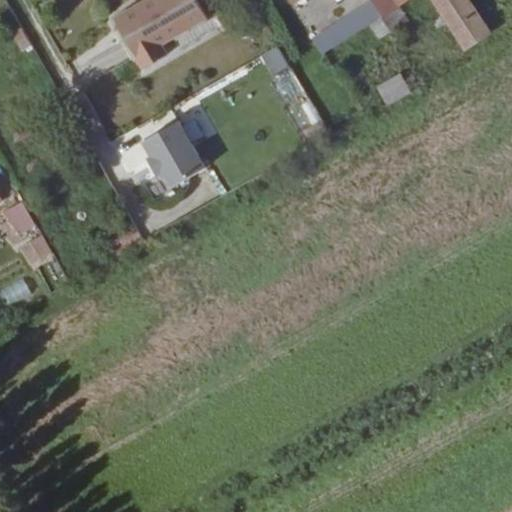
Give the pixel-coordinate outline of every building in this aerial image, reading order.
[(149,0),(124,14),(151,65),(176,52),(169,41),(217,15),(208,0),(149,0)] [(382,17),(405,0),(371,0),(372,0),(311,34),(323,53),(382,17)] [(471,0),(437,0),(466,50),(492,35),(471,0)] [(292,39),(270,50),(284,75),(305,63),(292,39)] [(399,73),(375,86),(386,106),(410,93),(399,73)] [(212,166),(186,118),(151,138),(159,153),(156,155),(165,172),(169,170),(177,185),(212,166)] [(22,201),(2,211),(16,239),(36,229),(22,201)] [(136,231),(107,243),(112,254),(141,242),(136,231)] [(28,268),(42,261),(51,280),(62,275),(44,236),(18,247),(28,268)] [(22,279),(0,292),(0,303),(4,310),(31,294),(22,279)]
